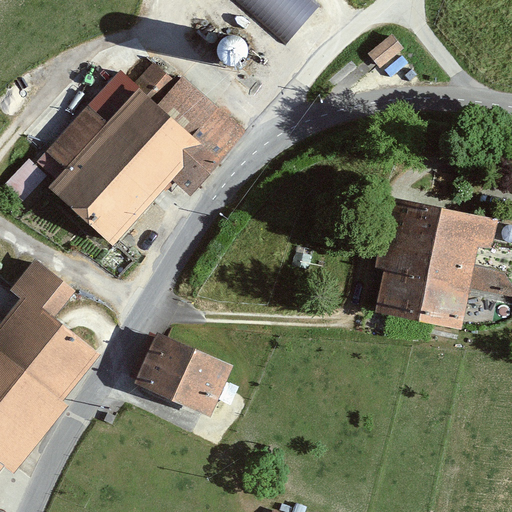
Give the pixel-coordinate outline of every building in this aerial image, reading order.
[(313,0),(240,0),(286,44),(321,7),(313,0)] [(231,65),(236,61),(240,55),(240,49),(239,42),(234,37),(229,33),(222,33),(215,34),(210,39),(207,44),(206,51),(208,58),(212,63),(218,66),(224,67),(231,65)] [(403,50),(392,36),(368,56),(380,70),(403,50)] [(101,241),(155,172),(185,196),(239,130),(169,73),(165,79),(142,59),(125,79),(106,63),(28,161),(41,173),(32,186),(101,241)] [(38,173),(21,159),(0,182),(0,198),(9,206),(38,173)] [(497,220),(390,199),(377,266),(386,267),(378,310),(458,325),(466,286),(511,295),(511,288),(500,273),(471,267),(476,245),(492,248),(497,220)] [(0,465),(1,467),(41,415),(39,413),(51,399),(89,348),(40,313),(62,284),(22,254),(0,283),(0,286),(6,291),(0,298),(0,465)] [(122,374),(200,408),(224,355),(146,321),(122,374)]
